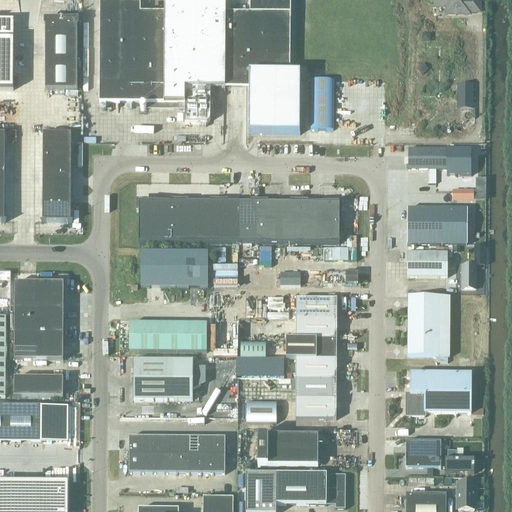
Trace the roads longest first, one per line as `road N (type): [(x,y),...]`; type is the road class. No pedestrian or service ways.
road 1 (unclassified): [(100,253),(101,183),(121,164),(368,172),(377,188),(375,511)]
road 2 (unclassified): [(98,511),(100,253)]
road 3 (unknown): [(22,253),(31,20)]
